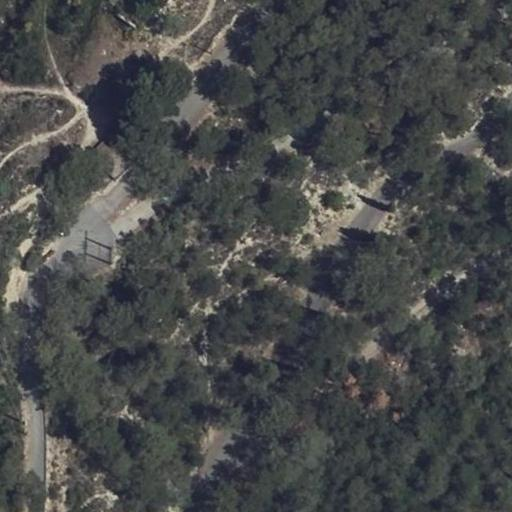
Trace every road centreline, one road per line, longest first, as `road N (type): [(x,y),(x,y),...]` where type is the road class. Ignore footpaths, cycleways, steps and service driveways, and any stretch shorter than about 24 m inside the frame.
road 1 (unclassified): [(511,103),(372,209),(320,287),(284,362),(214,458),(202,511)]
road 2 (unclassified): [(146,199),(197,182),(511,7)]
road 3 (track): [(146,199),(179,127),(283,0)]
road 4 (track): [(90,108),(92,131),(48,189),(15,261),(14,284),(28,303)]
road 5 (unclassified): [(28,303),(24,345),(37,433),(32,511)]
road 6 (residential): [(28,303),(48,272),(146,199)]
